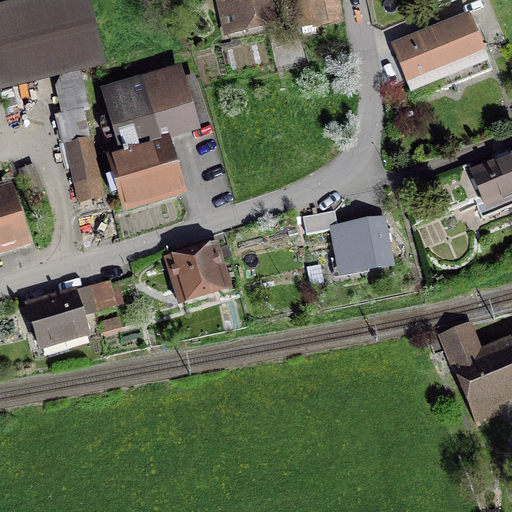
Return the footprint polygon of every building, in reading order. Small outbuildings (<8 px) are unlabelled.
[(89,0),(17,0),(0,4),(0,65),(4,84),(104,61),(89,0)] [(223,0),(231,31),(272,22),(266,0),(223,0)] [(335,0),(303,0),(310,27),(340,20),(335,0)] [(475,23),(402,52),(417,90),(490,61),(475,23)] [(189,79),(113,99),(143,210),(187,198),(170,134),(202,126),(189,79)] [(66,142),(94,135),(83,87),(55,94),(66,142)] [(94,135),(66,142),(79,197),(107,190),(94,135)] [(511,154),(469,172),(481,202),(475,205),(481,219),(511,206),(511,154)] [(0,252),(26,244),(14,205),(0,209),(0,252)] [(385,217),(330,228),(340,280),(395,269),(385,217)] [(212,245),(173,258),(187,301),(225,289),(212,245)] [(114,281),(93,283),(95,309),(115,307),(114,281)] [(82,300),(35,313),(45,351),(92,338),(82,300)] [(468,325),(440,336),(471,411),(511,394),(511,345),(482,358),(468,325)]
